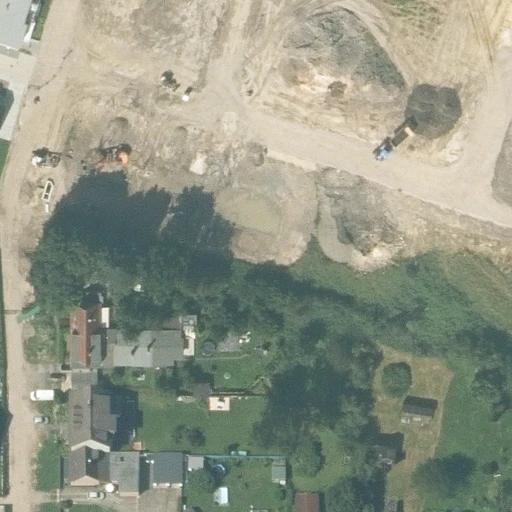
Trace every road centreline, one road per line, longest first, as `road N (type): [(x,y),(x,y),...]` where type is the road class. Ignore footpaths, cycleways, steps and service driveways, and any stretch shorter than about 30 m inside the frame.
road 1 (residential): [(246,0),(209,113),(462,196),(511,49)]
road 2 (residential): [(38,72),(3,201),(15,511)]
